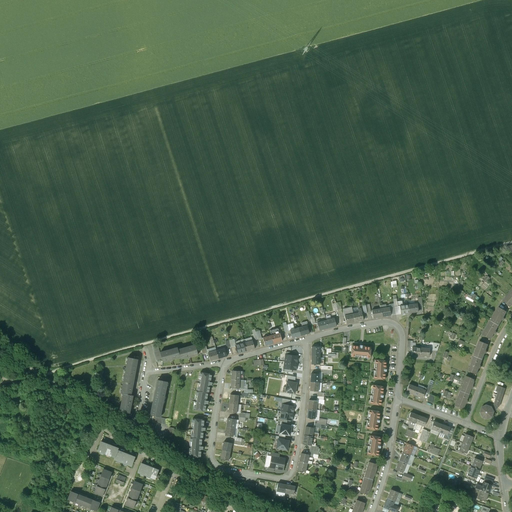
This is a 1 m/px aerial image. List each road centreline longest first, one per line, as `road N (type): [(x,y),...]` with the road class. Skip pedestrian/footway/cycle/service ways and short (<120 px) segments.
road 1 (residential): [(222,362),(212,461),(286,478),(299,436),(306,338)]
road 2 (residential): [(396,398),(396,325),(306,338)]
road 3 (residential): [(101,428),(228,503)]
